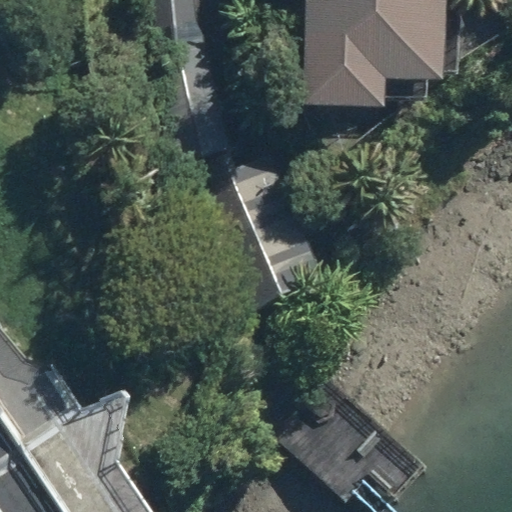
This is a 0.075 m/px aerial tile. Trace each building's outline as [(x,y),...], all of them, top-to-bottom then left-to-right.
[(308,0),(310,115),(406,115),(406,89),(464,88),(463,0),(308,0)] [(146,44),(170,170),(228,159),(204,32),(146,44)] [(64,83),(0,81),(0,143),(63,145),(64,83)] [(183,184),(242,325),(324,291),(266,150),(183,184)] [(0,362),(65,366),(73,224),(0,219),(0,362)]
